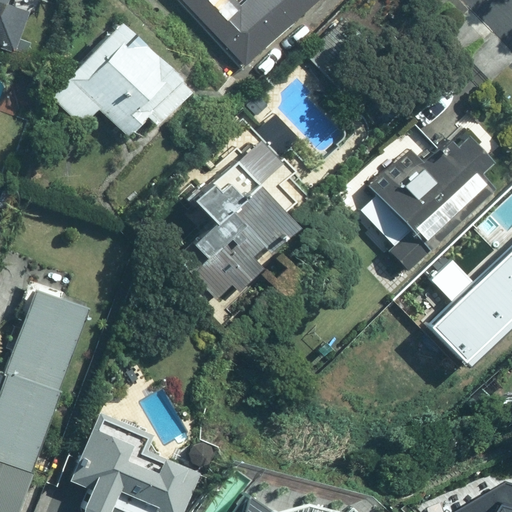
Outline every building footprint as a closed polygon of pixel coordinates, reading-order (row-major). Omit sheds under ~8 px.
[(0,0),(0,45),(14,50),(29,8),(12,2),(13,0),(0,0)] [(232,0),(183,0),(242,63),(310,0),(249,0),(241,8),(232,0)] [(386,44),(348,2),(301,46),(338,87),(386,44)] [(117,16),(47,92),(79,122),(95,105),(125,133),(144,112),(154,122),(190,83),(117,16)] [(407,267),(494,184),(479,167),(490,156),(465,129),(453,140),(445,132),(418,157),(406,145),(367,182),(409,226),(387,246),(407,267)] [(175,254),(214,296),(230,282),(237,289),(263,264),(253,253),(263,244),(269,250),(297,223),(255,179),(279,157),(258,134),(191,196),(213,219),(175,254)] [(511,216),(457,269),(472,285),(429,325),(453,350),(511,294),(511,216)] [(0,511),(13,511),(87,303),(33,284),(0,378),(0,511)] [(427,398),(387,354),(343,394),(383,438),(427,398)] [(87,485),(79,503),(80,509),(81,511),(116,511),(117,511),(180,511),(199,468),(145,444),(151,429),(96,406),(66,476),(87,485)] [(216,447),(194,436),(183,457),(205,468),(216,447)] [(361,511),(351,502),(345,509),(343,509),(307,499),(274,509),(243,488),(226,511),(361,511)] [(511,511),(511,501),(495,497),(485,511),(511,511)]
